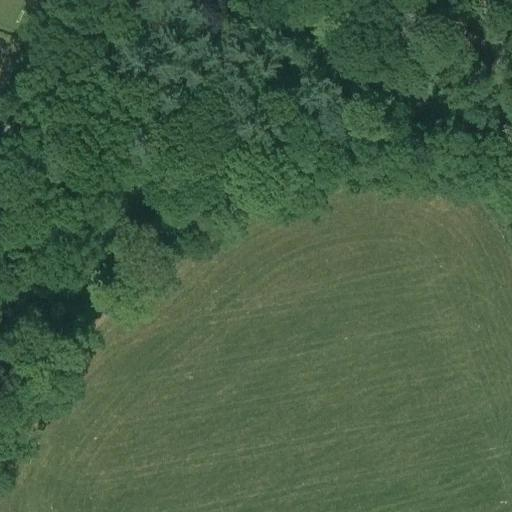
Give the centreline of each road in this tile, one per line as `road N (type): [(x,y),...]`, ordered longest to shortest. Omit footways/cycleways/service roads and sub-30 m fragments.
road 1 (track): [(258,0),(511,164)]
road 2 (track): [(0,130),(42,95),(101,0)]
